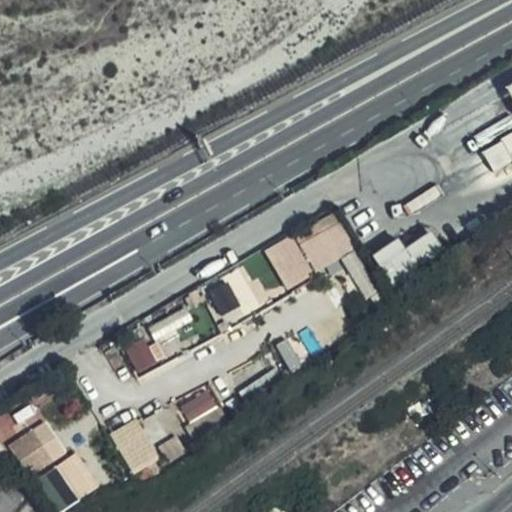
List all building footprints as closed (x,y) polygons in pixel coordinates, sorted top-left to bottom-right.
[(265,251),(287,290),(357,249),(334,210),(265,251)] [(405,247),(400,239),(374,253),(391,284),(445,254),(432,232),(405,247)] [(127,349),(138,373),(167,359),(156,335),(127,349)] [(196,436),(227,420),(210,389),(180,405),(196,436)] [(112,432),(132,472),(160,458),(139,418),(112,432)] [(11,442),(30,474),(66,453),(48,421),(11,442)] [(62,465),(39,479),(59,511),(83,497),(62,465)]
